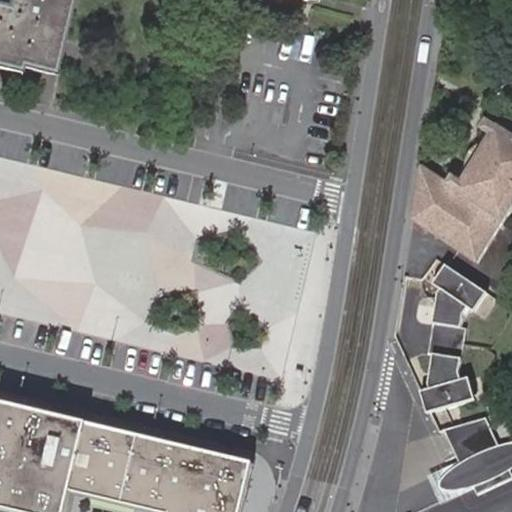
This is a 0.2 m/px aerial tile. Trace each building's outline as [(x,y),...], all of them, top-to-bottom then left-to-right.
[(0,0),(0,60),(49,72),(65,0),(5,0),(5,2),(0,0)] [(65,0),(49,72),(55,74),(72,0),(65,0)] [(49,72),(0,60),(0,66),(47,77),(49,72)] [(423,178),(416,220),(477,263),(511,208),(511,133),(489,120),(482,130),(492,137),(463,181),(453,175),(447,184),(424,168),(423,178)] [(490,293),(460,271),(444,295),(439,325),(467,330),(470,315),(474,309),(477,312),(490,293)] [(467,360),(471,330),(467,330),(439,325),(434,354),(438,355),(467,360)] [(466,382),(467,360),(438,355),(433,385),(440,413),(476,404),(470,381),(466,382)] [(245,511),(256,465),(249,464),(3,406),(0,420),(0,511),(74,511),(78,495),(154,511),(245,511)] [(497,450),(485,422),(447,431),(461,465),(467,461),(475,457),(481,455),(487,453),(493,451),(497,450)] [(511,447),(511,448),(507,448),(501,449),(497,450),(493,451),(487,453),(481,455),(475,457),(467,461),(461,465),(457,467),(453,471),(450,473),(447,477),(445,479),(443,481),(442,483),(442,484),(441,486),(442,487),(444,488),(447,489),(450,490),(454,490),(458,491),(463,491),(467,491),(471,491),(472,490),(473,490),(474,490),(476,489),(477,489),(479,488),(480,487),(481,487),(483,486),(485,486),(486,485),(487,485),(489,484),(490,484),(492,483),(493,482),(494,482),(496,481),(497,480),(499,479),(500,479),(502,478),(503,477),(504,476),(506,475),(508,474),(511,472),(511,471),(511,447)] [(511,482),(506,475),(504,476),(503,477),(502,478),(500,479),(499,479),(497,480),(496,481),(494,482),(493,482),(492,483),(490,484),(489,484),(487,485),(486,485),(485,486),(483,486),(481,487),(480,487),(479,488),(477,489),(476,489),(474,490),(473,490),(472,490),(471,491),(474,498),(511,482)]
